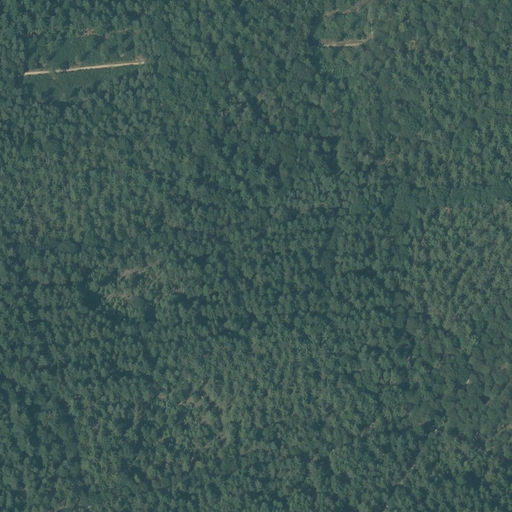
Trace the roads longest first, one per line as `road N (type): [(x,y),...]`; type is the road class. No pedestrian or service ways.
road 1 (track): [(12,253),(511,197)]
road 2 (track): [(409,431),(370,41)]
road 3 (track): [(0,74),(370,41)]
road 4 (track): [(435,430),(81,508)]
road 5 (track): [(12,253),(81,508)]
road 6 (track): [(0,158),(156,144)]
road 7 (track): [(370,41),(443,48),(511,37)]
road 8 (track): [(435,430),(511,312)]
